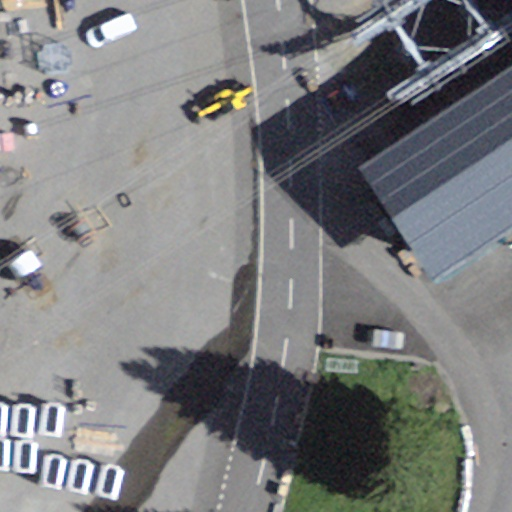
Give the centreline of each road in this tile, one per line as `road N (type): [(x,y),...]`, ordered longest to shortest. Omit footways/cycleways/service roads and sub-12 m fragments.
road 1 (unknown): [(70,0),(120,352),(111,442),(87,511)]
road 2 (tertiary): [(252,511),(291,319),(280,0)]
road 3 (unknown): [(289,141),(353,163),(401,197),(451,245),(511,349)]
